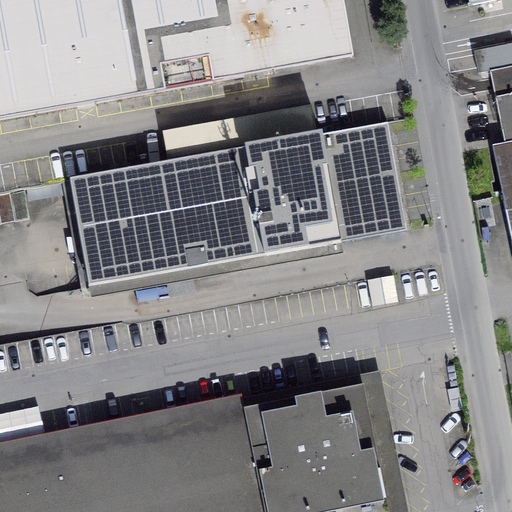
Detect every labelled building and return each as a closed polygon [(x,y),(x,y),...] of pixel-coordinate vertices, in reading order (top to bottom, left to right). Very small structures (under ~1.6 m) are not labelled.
[(0,0),(0,120),(353,58),(343,0),(0,0)] [(511,44),(474,53),(478,75),(490,72),(496,99),(511,95),(511,44)] [(511,143),(511,95),(496,99),(505,145),(511,143)] [(163,133),(168,162),(316,136),(312,107),(163,133)] [(388,124),(316,136),(168,162),(70,180),(89,288),(407,231),(388,124)] [(511,143),(505,145),(493,147),(511,240),(511,143)] [(15,222),(11,196),(10,192),(0,194),(0,220),(1,225),(15,222)] [(393,282),(367,287),(372,313),(398,309),(393,282)] [(0,511),(388,511),(363,386),(0,458),(0,511)]
